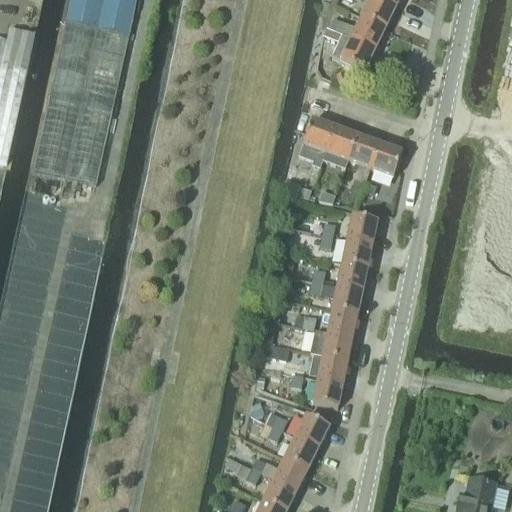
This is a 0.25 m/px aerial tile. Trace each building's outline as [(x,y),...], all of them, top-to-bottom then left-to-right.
[(70,0),(48,102),(32,177),(95,190),(111,116),(136,0),(70,0)] [(367,0),(372,2),(395,13),(400,0),(367,0)] [(361,23),(384,35),(395,13),(372,2),(361,23)] [(333,23),(328,34),(336,37),(341,40),(374,56),(384,35),(361,23),(356,34),(333,23)] [(9,32),(6,45),(1,67),(28,73),(35,38),(9,32)] [(341,40),(331,61),(341,66),(340,67),(363,78),(374,56),(341,40)] [(0,43),(0,167),(6,169),(28,73),(1,67),(6,45),(0,43)] [(302,150),(298,162),(314,167),(312,171),(320,174),(322,166),(334,134),(311,126),(302,150)] [(334,134),(322,166),(345,174),(347,166),(348,166),(356,142),(334,134)] [(356,142),(348,166),(370,175),(378,150),(356,142)] [(378,150),(370,175),(393,183),(401,159),(378,150)] [(511,184),(493,180),(487,208),(511,213),(511,184)] [(350,192),(361,196),(364,188),(353,184),(350,192)] [(364,188),(361,196),(372,200),(375,192),(364,188)] [(310,195),(299,192),(297,200),(308,203),(310,195)] [(318,206),(332,209),(335,201),(322,196),(318,206)] [(511,213),(487,208),(481,235),(511,241),(511,213)] [(351,222),(346,246),(371,251),(376,227),(351,222)] [(324,228),(322,240),(322,241),(333,243),(335,231),(324,228)] [(511,241),(481,235),(476,262),(511,270),(511,241)] [(330,255),(333,243),(322,241),(319,253),(330,255)] [(346,246),(341,269),(366,274),(371,251),(346,246)] [(511,270),(476,262),(470,290),(511,298),(511,270)] [(341,269),(336,292),(362,297),(366,274),(341,269)] [(314,275),(312,287),(324,289),(326,277),(314,275)] [(324,289),(312,287),(310,299),(321,301),(324,289)] [(511,298),(470,290),(464,318),(508,327),(511,306),(511,298)] [(336,292),(332,315),(357,321),(362,297),(336,292)] [(332,315),(327,339),(352,344),(357,321),(332,315)] [(316,324),(305,321),(303,334),(313,336),(316,324)] [(265,325),(263,335),(266,336),(273,337),(275,327),(268,326),(265,325)] [(463,326),(460,338),(468,340),(471,328),(463,326)] [(471,328),(468,340),(476,341),(479,329),(471,328)] [(479,329),(476,341),(484,343),(487,331),(479,329)] [(487,331),(484,343),(492,345),(495,333),(487,331)] [(495,333),(492,345),(500,346),(503,334),(495,333)] [(314,336),(309,359),(322,362),(347,367),(352,344),(327,339),(314,336)] [(262,339),(260,348),(264,349),(270,351),(272,341),(265,339),(262,339)] [(286,366),(288,355),(263,350),(261,361),(286,366)] [(322,362),(317,385),(342,390),(347,367),(322,362)] [(295,368),(292,380),(303,383),(306,371),(295,368)] [(290,392),(301,395),(303,383),(292,380),(290,392)] [(264,383),(258,382),(256,392),(263,393),(264,383)] [(317,385),(312,409),(337,414),(342,390),(317,385)] [(264,429),(271,433),(282,438),(288,426),(271,417),(264,429)] [(306,421),(295,443),(318,455),(329,433),(306,421)] [(276,449),(282,438),(271,433),(266,443),(276,449)] [(295,443),(284,464),(307,476),(318,455),(295,443)] [(250,476),(260,480),(265,483),(271,471),(256,464),(250,476)] [(284,464),(273,485),(296,497),(307,476),(284,464)] [(235,480),(234,481),(245,486),(250,476),(239,470),(235,480)] [(250,476),(245,486),(255,491),(260,480),(250,476)] [(458,499),(455,511),(505,511),(509,492),(467,484),(464,501),(458,499)] [(273,485),(263,507),(273,511),(288,511),(296,497),(273,485)]
